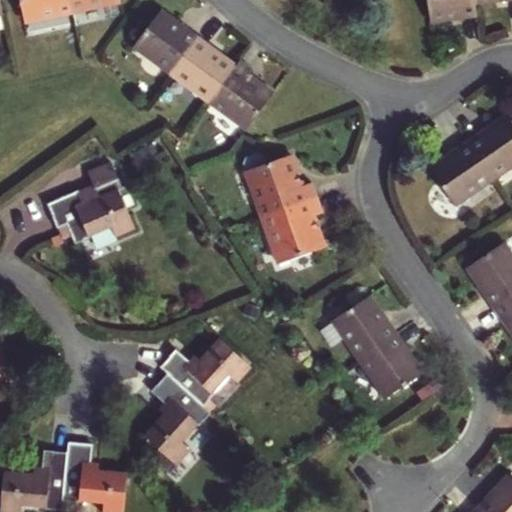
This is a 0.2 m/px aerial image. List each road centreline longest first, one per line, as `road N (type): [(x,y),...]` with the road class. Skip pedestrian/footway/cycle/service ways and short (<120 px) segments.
road 1 (residential): [(409,511),(474,440),(485,391),(476,363),(373,204),(376,153),(413,110)]
road 2 (residential): [(232,0),(300,51),(413,110)]
road 3 (residential): [(0,267),(39,296),(96,373)]
